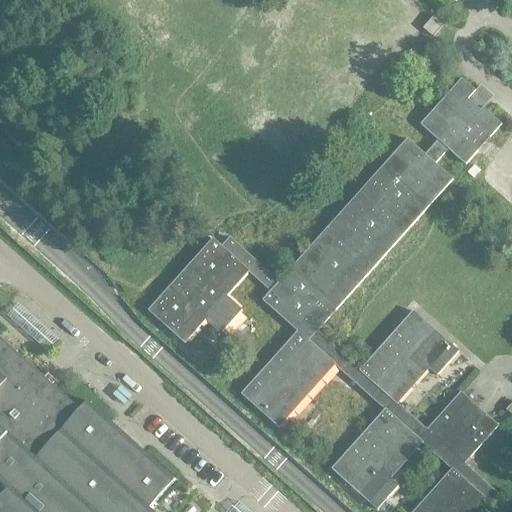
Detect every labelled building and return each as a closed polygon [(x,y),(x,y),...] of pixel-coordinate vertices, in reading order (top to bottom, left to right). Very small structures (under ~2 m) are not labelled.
[(463,76),(422,124),(439,139),(428,152),(438,161),(449,148),(468,164),(504,122),(485,106),(495,95),(481,83),(477,88),(463,76)] [(467,464),(501,422),(461,390),(430,427),(401,403),(429,368),(439,376),(457,354),(456,344),(412,309),(364,368),(322,334),(453,174),(404,135),(267,303),(297,328),(243,394),(284,427),(334,365),(386,406),(334,470),(381,508),(399,486),(398,475),(423,444),(451,467),(414,511),(482,511),(499,491),(467,464)] [(224,243),(215,236),(149,309),(187,342),(207,319),(223,332),(246,306),(231,294),(251,272),(270,289),(280,278),(231,235),(224,243)] [(153,511),(150,509),(176,480),(89,402),(81,410),(0,337),(0,511),(153,511)] [(200,362),(213,350),(201,337),(188,350),(200,362)]
